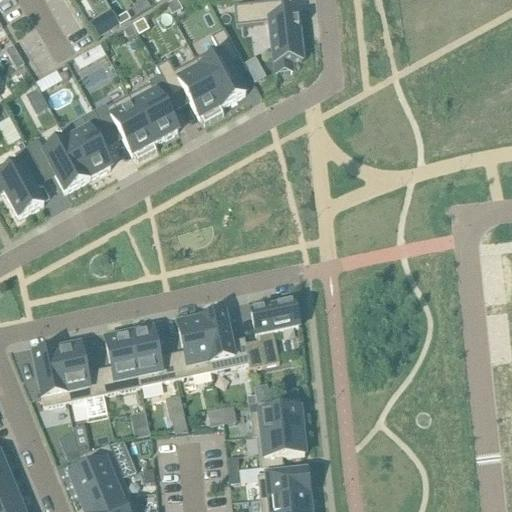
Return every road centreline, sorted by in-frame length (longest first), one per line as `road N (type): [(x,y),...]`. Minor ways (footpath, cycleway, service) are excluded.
road 1 (residential): [(323,0),(329,67),(320,85),(0,267)]
road 2 (residential): [(511,212),(464,228),(493,511)]
road 3 (residential): [(0,339),(307,271)]
road 4 (residential): [(57,511),(0,370)]
